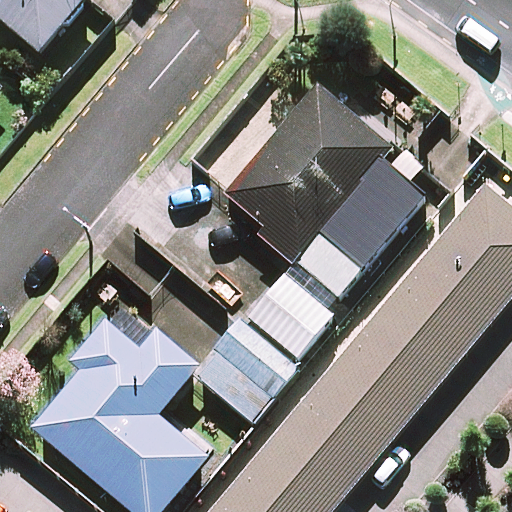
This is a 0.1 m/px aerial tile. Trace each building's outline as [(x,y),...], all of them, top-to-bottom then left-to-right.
[(0,0),(0,25),(41,64),(94,6),(87,0),(0,0)] [(248,326),(298,369),(337,323),(332,319),(428,204),(412,191),(424,176),(394,151),(390,156),(320,97),(231,203),(269,235),(263,243),(295,270),(248,326)] [(322,511),(511,282),(511,171),(492,155),(219,487),(249,511),(322,511)] [(201,378),(124,314),(74,375),(84,383),(39,438),(127,511),(174,511),(214,465),(164,423),(201,378)] [(298,369),(248,326),(201,383),(257,430),(304,374),(298,369)]
